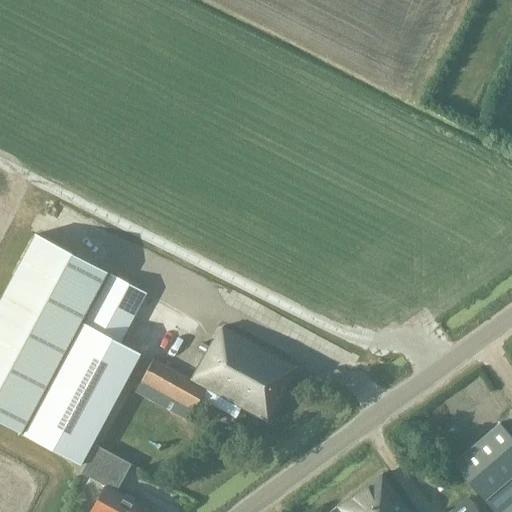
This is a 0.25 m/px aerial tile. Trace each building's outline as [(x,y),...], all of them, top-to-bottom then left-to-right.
[(33,233),(0,295),(0,422),(21,434),(78,464),(138,354),(119,343),(144,293),(108,274),(33,233)] [(186,421),(192,411),(204,389),(263,420),(294,367),(217,326),(189,379),(151,359),(138,382),(132,392),(186,421)] [(511,511),(511,437),(498,422),(449,464),(490,511),(511,511)] [(143,511),(145,509),(106,488),(120,460),(105,452),(92,478),(102,485),(88,511),(89,511),(143,511)] [(407,511),(380,475),(329,511),(407,511)] [(476,511),(466,497),(445,511),(476,511)]
